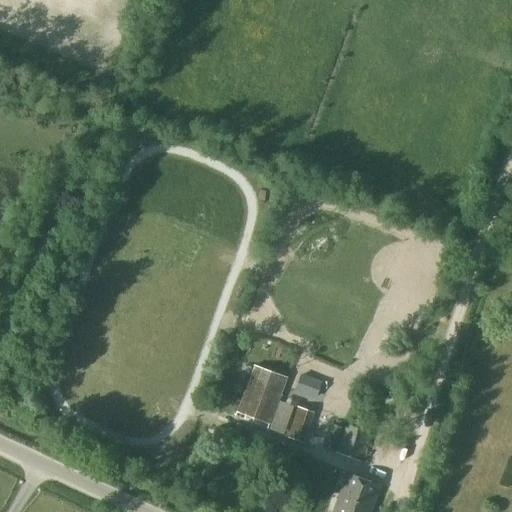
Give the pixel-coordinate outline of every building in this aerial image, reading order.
[(269,423),(286,376),(255,365),(238,412),(269,423)] [(316,397),(322,383),(302,375),(297,390),(316,397)] [(305,440),(315,412),(294,405),(285,433),(305,440)] [(360,461),(370,432),(346,423),(335,452),(360,461)] [(368,511),(378,486),(347,475),(333,511),(368,511)]
